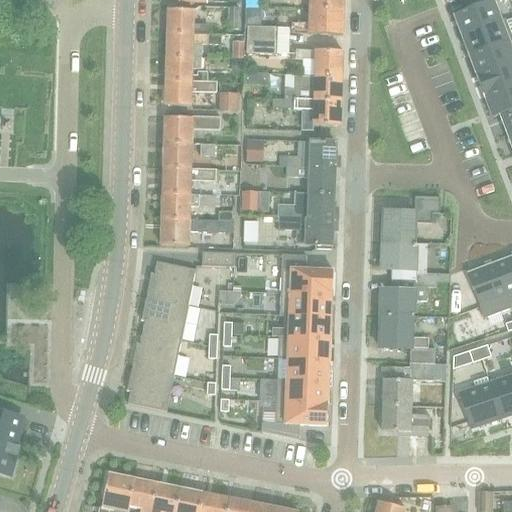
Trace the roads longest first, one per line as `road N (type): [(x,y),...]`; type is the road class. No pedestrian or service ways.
road 1 (residential): [(79,429),(60,393),(70,30),(82,19),(121,11)]
road 2 (tertiary): [(79,429),(115,248),(121,11)]
road 3 (residential): [(340,480),(355,178)]
road 4 (residential): [(79,429),(213,464),(340,480)]
road 5 (residential): [(355,178),(362,0)]
road 6 (residential): [(452,183),(390,25)]
road 7 (residential): [(340,480),(470,476)]
